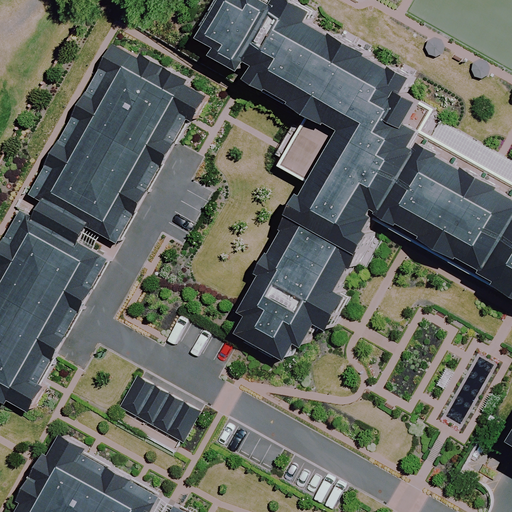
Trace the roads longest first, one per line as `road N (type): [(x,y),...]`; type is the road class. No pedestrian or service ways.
road 1 (residential): [(429,511),(92,323)]
road 2 (residential): [(92,323),(189,150)]
